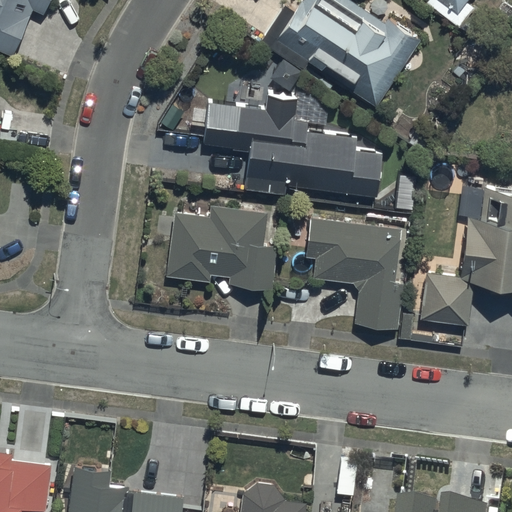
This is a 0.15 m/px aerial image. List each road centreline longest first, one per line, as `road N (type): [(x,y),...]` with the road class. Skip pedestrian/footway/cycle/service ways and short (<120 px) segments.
road 1 (residential): [(76,349),(511,406)]
road 2 (residential): [(76,349),(114,88),(158,0)]
